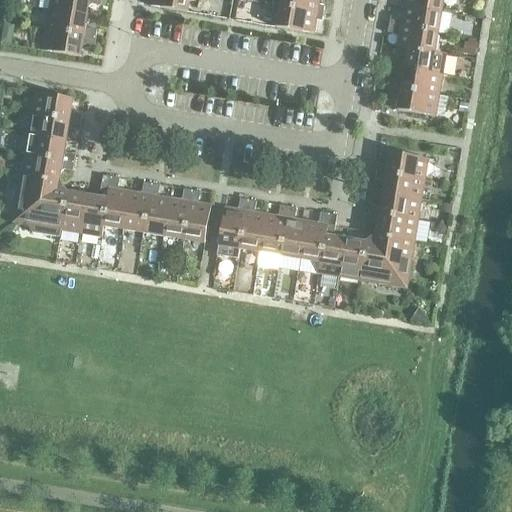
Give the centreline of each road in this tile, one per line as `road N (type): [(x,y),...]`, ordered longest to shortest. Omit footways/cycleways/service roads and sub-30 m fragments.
road 1 (residential): [(342,83),(332,149),(144,118),(118,86)]
road 2 (residential): [(144,50),(342,83)]
